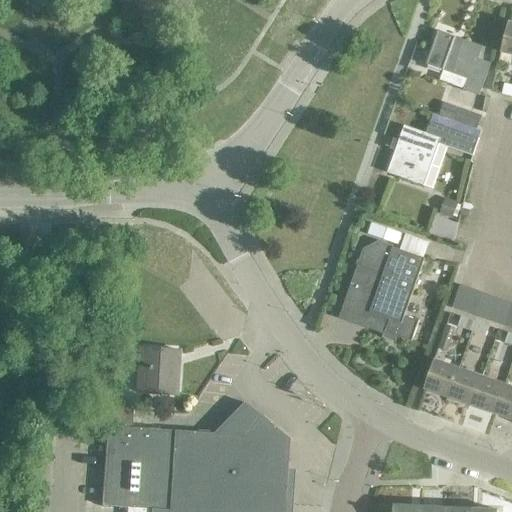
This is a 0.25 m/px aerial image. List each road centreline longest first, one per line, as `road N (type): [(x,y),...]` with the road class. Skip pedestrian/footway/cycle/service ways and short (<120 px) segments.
road 1 (residential): [(377,417),(333,387),(284,326),(202,191)]
road 2 (secondary): [(202,191),(234,168),(353,0)]
road 3 (secondary): [(0,196),(202,191)]
road 4 (residential): [(511,472),(377,417)]
